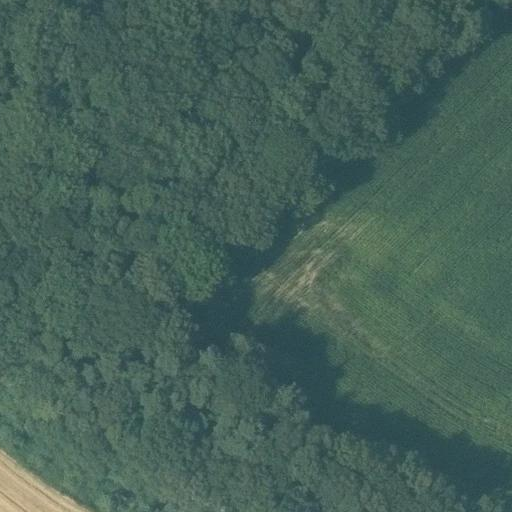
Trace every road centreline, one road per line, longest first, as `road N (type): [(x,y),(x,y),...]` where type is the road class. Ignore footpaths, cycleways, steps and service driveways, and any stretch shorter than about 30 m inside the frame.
road 1 (track): [(0,251),(152,255),(233,166),(65,0)]
road 2 (unclassified): [(276,511),(108,443),(0,361)]
